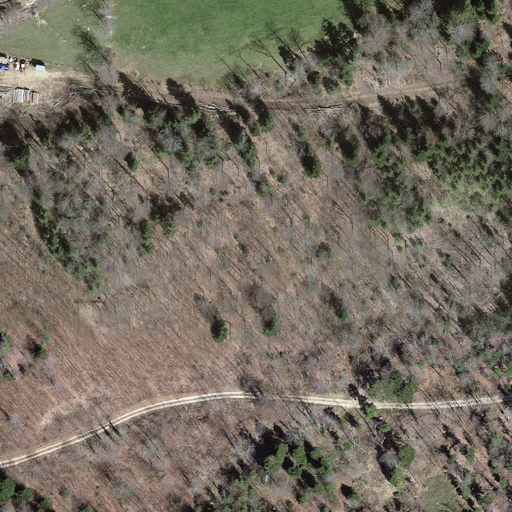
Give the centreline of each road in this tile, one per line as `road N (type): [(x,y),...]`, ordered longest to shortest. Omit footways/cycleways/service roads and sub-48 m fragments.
road 1 (track): [(511,399),(387,407),(230,394),(139,410),(0,463)]
road 2 (track): [(0,64),(255,105),(511,72)]
